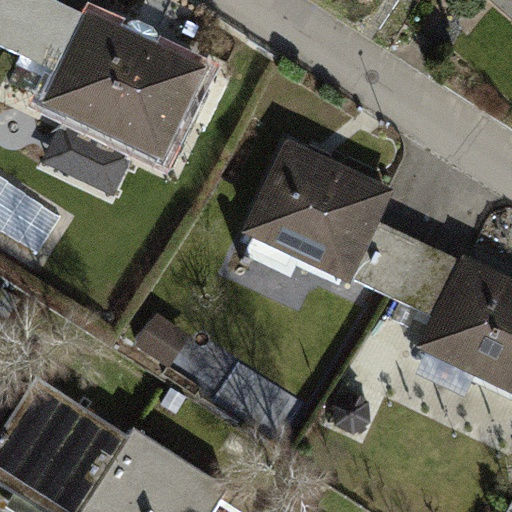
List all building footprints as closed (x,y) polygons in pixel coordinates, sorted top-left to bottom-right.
[(0,0),(0,44),(55,72),(83,15),(52,0),(0,0)] [(90,0),(83,15),(55,72),(37,109),(66,122),(133,156),(170,173),(222,65),(161,36),(158,41),(143,34),(123,25),(127,18),(90,0)] [(511,0),(495,0),(511,14),(511,0)] [(133,156),(66,122),(47,160),(114,194),(133,156)] [(352,284),(355,279),(381,223),(397,189),(322,153),(289,137),(243,232),(352,284)] [(355,279),(434,314),(460,259),(381,223),(355,279)] [(511,276),(463,253),(460,259),(434,314),(418,348),(511,393),(511,276)] [(0,483),(45,511),(81,511),(132,435),(41,377),(0,439),(0,483)] [(137,425),(132,435),(81,511),(217,511),(233,487),(137,425)] [(255,511),(233,497),(221,511),(255,511)]
